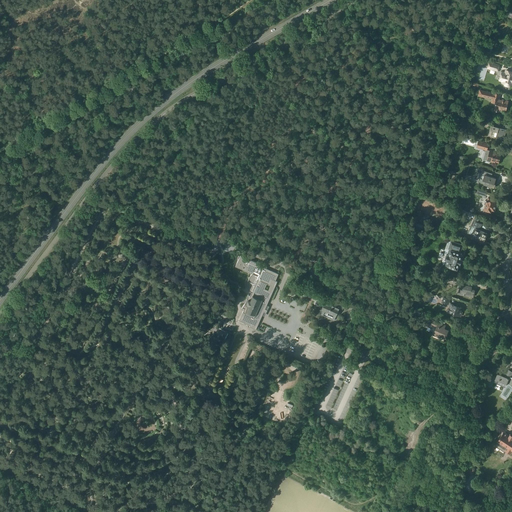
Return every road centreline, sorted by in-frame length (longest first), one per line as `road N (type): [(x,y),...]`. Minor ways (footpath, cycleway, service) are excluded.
road 1 (unclassified): [(0,314),(137,136),(349,0)]
road 2 (primary): [(0,296),(134,128),(332,0)]
road 3 (unknown): [(272,0),(0,154)]
road 4 (track): [(0,136),(144,59)]
road 5 (track): [(144,59),(254,0)]
